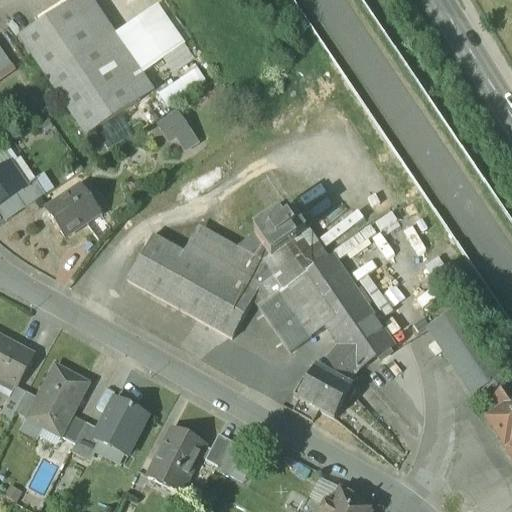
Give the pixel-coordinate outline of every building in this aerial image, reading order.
[(69,5),(19,38),(86,138),(136,105),(69,5)] [(0,79),(14,70),(0,49),(0,79)] [(198,68),(159,95),(169,110),(208,83),(198,68)] [(198,144),(177,114),(164,122),(176,139),(185,152),(198,144)] [(176,139),(164,122),(158,127),(169,144),(176,139)] [(34,181),(19,160),(9,167),(23,189),(34,181)] [(8,167),(0,172),(0,207),(16,197),(25,191),(23,189),(9,167),(8,167)] [(34,181),(23,189),(25,191),(16,197),(25,210),(45,196),(35,181),(34,181)] [(81,189),(48,213),(66,239),(99,216),(81,189)] [(284,205),(273,212),(273,213),(269,216),(269,215),(266,217),(265,217),(270,225),(279,218),(280,220),(289,213),(284,205)] [(262,211),(242,224),(250,238),(254,236),(270,225),(265,217),(266,217),(262,211)] [(270,225),(254,236),(271,260),(272,262),(296,244),(296,243),(306,236),(290,213),(289,213),(280,220),(279,218),(270,225)] [(250,238),(237,250),(202,230),(188,257),(257,295),(270,272),(264,265),(271,260),(254,236),(250,238)] [(306,236),(296,243),(296,244),(272,262),(271,260),(264,265),(270,272),(283,292),(295,285),(327,262),(308,234),(306,236)] [(188,257),(152,238),(127,283),(232,341),(253,302),(257,295),(188,257)] [(356,295),(331,259),(327,262),(295,285),(326,330),(339,349),(357,374),(393,349),(366,309),(365,308),(356,295)] [(257,295),(253,302),(258,309),(280,294),(283,292),(270,272),(257,295)] [(326,330),(295,285),(283,292),(280,294),(311,340),(326,330)] [(369,305),(360,292),(356,295),(365,308),(369,305)] [(280,294),(258,309),(290,354),(311,340),(280,294)] [(498,379),(456,316),(434,330),(477,393),(482,390),(498,379)] [(33,358),(0,339),(0,380),(16,390),(33,358)] [(320,373),(316,371),(308,385),(303,383),(293,398),(299,402),(319,413),(334,421),(352,390),(346,387),(357,374),(339,349),(320,373)] [(89,387),(55,369),(37,402),(26,422),(28,423),(30,419),(62,436),(59,440),(60,440),(72,419),(89,387)] [(498,379),(482,390),(492,404),(508,393),(498,379)] [(26,396),(15,390),(4,410),(16,416),(26,396)] [(511,391),(508,393),(492,404),(499,416),(489,423),(511,457),(511,391)] [(26,396),(16,416),(26,422),(37,402),(26,396)] [(147,418),(115,401),(99,433),(93,442),(96,444),(111,451),(115,445),(129,452),(147,418)] [(319,413),(299,402),(292,413),(312,424),(319,413)] [(86,426),(72,419),(60,440),(75,448),(86,426)] [(99,433),(86,426),(75,448),(71,455),(85,461),(89,453),(91,454),(96,444),(93,442),(99,433)] [(205,447),(174,431),(147,481),(180,498),(205,447)] [(231,443),(219,437),(206,463),(218,469),(231,443)] [(243,450),(231,443),(218,469),(216,472),(228,479),(243,450)] [(340,491),(332,506),(326,503),(320,511),(375,511),(376,511),(340,491)]
